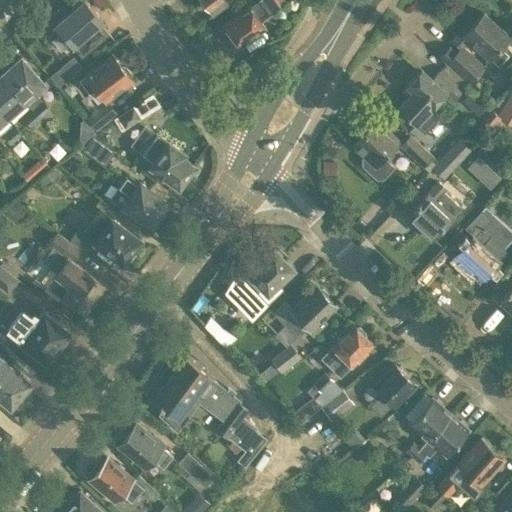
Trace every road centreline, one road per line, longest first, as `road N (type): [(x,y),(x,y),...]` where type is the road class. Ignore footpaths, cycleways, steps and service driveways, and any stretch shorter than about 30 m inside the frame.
road 1 (primary): [(0,493),(125,341),(253,159)]
road 2 (residential): [(511,409),(253,159)]
road 3 (residential): [(253,159),(133,0)]
road 4 (primary): [(253,159),(349,0)]
road 5 (residential): [(340,100),(434,0)]
